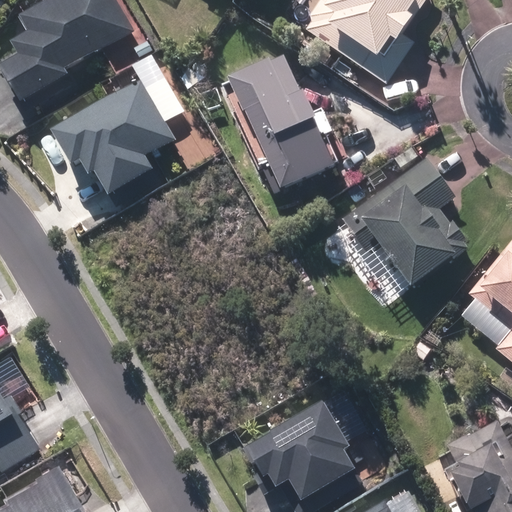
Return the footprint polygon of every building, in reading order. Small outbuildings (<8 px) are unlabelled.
[(76,78),(72,71),(138,33),(118,0),(55,0),(22,19),(30,34),(15,43),(23,56),(4,67),(27,106),(76,78)] [(415,48),(403,41),(430,0),(325,0),(308,26),(312,28),(306,36),(387,90),(415,48)] [(275,33),(287,40),(292,33),(280,25),(275,33)] [(315,61),(325,67),(331,57),(321,51),(315,61)] [(204,108),(272,224),(337,185),(269,70),(204,108)] [(158,172),(150,158),(179,142),(167,120),(166,120),(165,120),(166,119),(145,82),(57,131),(77,167),(86,162),(95,178),(100,175),(113,197),(158,172)] [(394,162),(400,172),(417,160),(411,151),(394,162)] [(379,247),(409,290),(454,259),(451,255),(465,245),(452,226),(439,235),(428,220),(453,203),(426,163),(341,222),(365,257),(379,247)] [(495,355),(511,369),(511,247),(469,299),(511,334),(495,355)] [(411,356),(422,364),(429,354),(418,346),(411,356)] [(0,475),(41,451),(0,384),(0,475)] [(283,488),(296,511),(313,511),(365,483),(346,451),(354,447),(328,402),(307,415),(258,442),(241,452),(267,497),(283,488)] [(460,511),(511,511),(511,474),(508,466),(511,464),(511,461),(493,427),(446,454),(456,471),(443,479),(460,511)] [(64,469),(8,501),(10,505),(0,510),(0,511),(88,511),(67,473),(64,469)] [(393,511),(386,500),(365,511),(393,511)]
